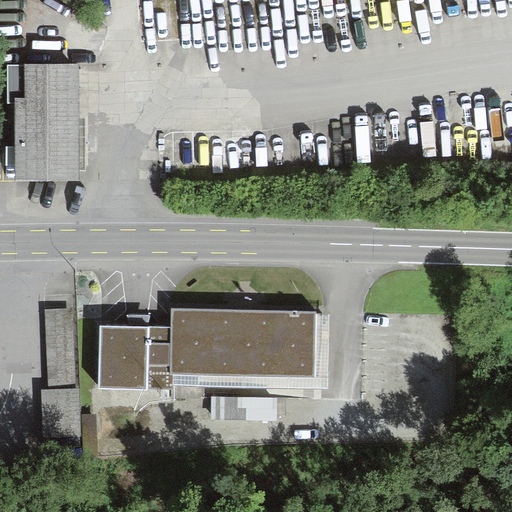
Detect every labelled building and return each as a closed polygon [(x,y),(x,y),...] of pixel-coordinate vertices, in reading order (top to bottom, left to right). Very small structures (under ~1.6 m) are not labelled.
[(15,106),(16,186),(80,186),(80,67),(9,67),(9,106),(15,106)] [(71,305),(45,306),(49,383),(42,384),(45,433),(82,431),(80,382),(75,382),(71,305)] [(173,308),(172,328),(171,373),(174,373),(315,377),(317,315),(317,312),(173,308)] [(173,385),(174,373),(171,373),(172,328),(150,328),(150,315),(126,314),(125,325),(100,324),(98,389),(147,390),(148,386),(173,387),(173,385)] [(330,316),(317,315),(315,377),(174,373),(173,385),(329,389),(330,316)] [(278,393),(212,391),(211,414),(277,417),(278,393)]
